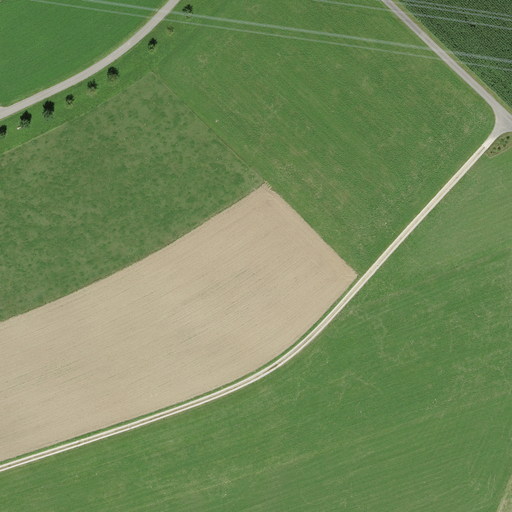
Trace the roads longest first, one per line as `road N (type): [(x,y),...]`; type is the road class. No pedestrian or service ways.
road 1 (track): [(0,469),(228,391),(299,348),(508,121)]
road 2 (unclassified): [(0,113),(106,60),(173,0)]
road 3 (track): [(511,124),(385,0)]
